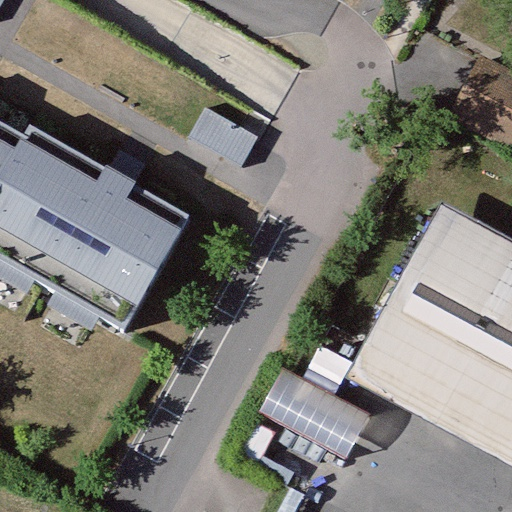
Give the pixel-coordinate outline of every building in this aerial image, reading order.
[(511,76),(480,59),(447,117),(511,154),(511,76)] [(258,140),(208,111),(192,138),(243,167),(258,140)] [(0,125),(0,197),(31,143),(0,125)] [(132,174),(41,126),(31,143),(0,197),(0,248),(138,327),(201,217),(132,174)] [(511,245),(436,204),(342,377),(511,469),(511,245)] [(369,418),(281,372),(258,416),(346,462),(358,439),(369,418)]
